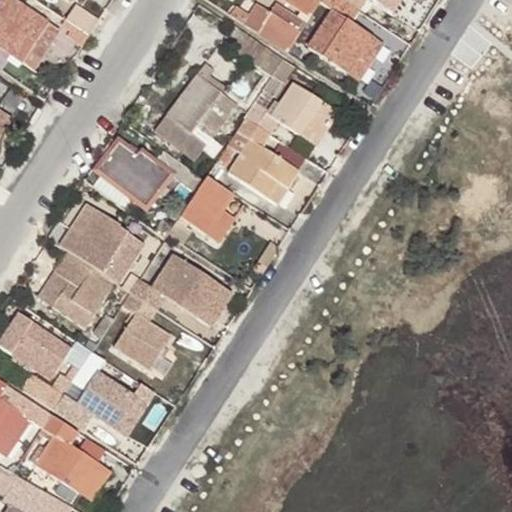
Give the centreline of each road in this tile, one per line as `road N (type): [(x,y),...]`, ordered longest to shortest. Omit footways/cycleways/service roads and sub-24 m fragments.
road 1 (residential): [(136,511),(393,129),(469,0)]
road 2 (residential): [(0,245),(159,0)]
